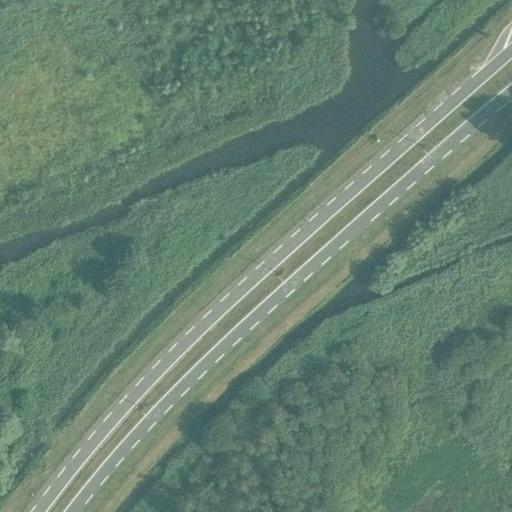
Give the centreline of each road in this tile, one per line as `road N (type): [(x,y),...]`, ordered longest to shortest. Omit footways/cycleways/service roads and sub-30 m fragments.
road 1 (primary): [(511,52),(197,333),(104,426),(35,511)]
road 2 (primary): [(72,511),(215,353),(511,92)]
